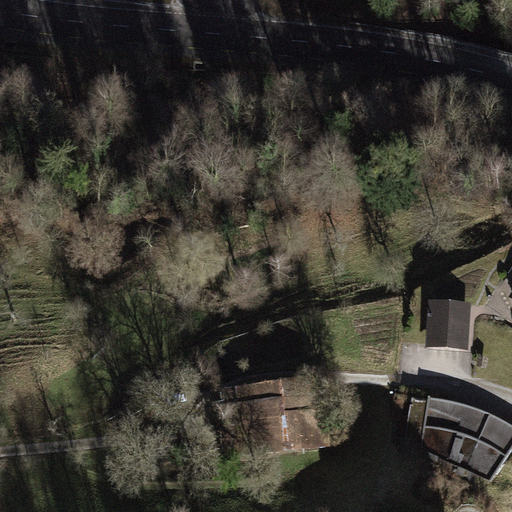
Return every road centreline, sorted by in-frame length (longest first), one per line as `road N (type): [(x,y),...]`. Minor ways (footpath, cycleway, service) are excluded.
road 1 (track): [(0,453),(93,444),(190,420),(224,384),(279,376),(376,378),(497,395),(511,405)]
road 2 (tertiary): [(511,93),(338,55),(0,16)]
